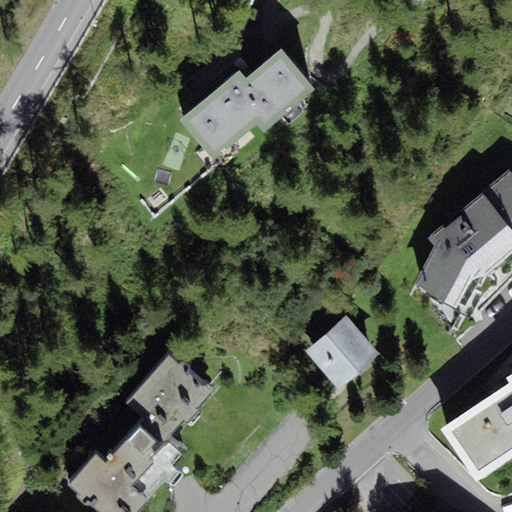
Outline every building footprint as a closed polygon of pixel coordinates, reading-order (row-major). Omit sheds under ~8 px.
[(235,68),(176,118),(205,152),(257,108),(265,118),(305,83),(272,45),(239,73),(235,68)] [(440,235),(415,284),(457,309),(480,273),(511,251),(511,169),(440,235)] [(301,353),(334,387),(372,351),(339,317),(301,353)] [(132,417),(159,440),(205,387),(162,350),(116,403),(132,417)] [(511,364),(501,372),(506,379),(440,424),(474,474),(511,447),(511,364)] [(62,480),(98,511),(124,511),(175,454),(159,440),(132,417),(97,457),(88,450),(62,480)]
